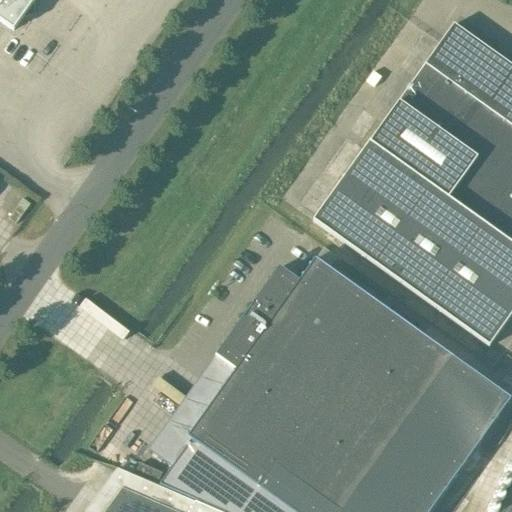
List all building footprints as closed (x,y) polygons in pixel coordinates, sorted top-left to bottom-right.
[(0,0),(0,22),(14,32),(24,18),(30,17),(35,10),(34,4),(36,0),(0,0)] [(313,222),(489,348),(511,316),(511,67),(454,25),(440,45),(364,151),(341,183),(322,210),(313,222)] [(323,248),(316,259),(330,269),(337,258),(323,248)] [(192,442),(159,487),(217,511),(431,511),(511,401),(454,360),(417,334),(421,327),(392,306),(387,313),(315,261),(298,283),(279,269),(250,310),(247,308),(242,315),(245,317),(215,358),(235,372),(188,439),(192,442)] [(140,464),(134,477),(157,487),(162,474),(140,464)] [(214,511),(195,504),(191,511),(174,511),(122,489),(105,511),(214,511)] [(511,511),(511,489),(502,511),(511,511)]
